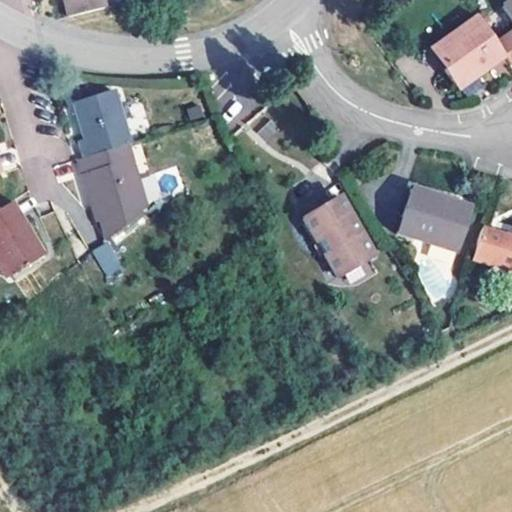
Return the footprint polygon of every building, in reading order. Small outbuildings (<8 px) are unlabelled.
[(60,0),(65,19),(102,10),(99,0),(60,0)] [(479,75),(506,56),(497,44),(477,16),(433,47),(447,67),(444,69),(457,87),(477,72),(479,75)] [(511,46),(506,38),(497,44),(506,56),(511,64),(511,46)] [(430,50),(444,69),(447,67),(433,47),(430,50)] [(134,141),(142,138),(133,112),(128,96),(125,86),(85,100),(101,152),(134,141)] [(141,109),(136,93),(128,96),(133,112),(141,109)] [(89,155),(100,191),(106,188),(116,216),(137,208),(138,212),(152,201),(134,141),(101,152),(89,155)] [(113,233),(138,212),(137,208),(116,216),(106,188),(100,191),(113,233)] [(412,190),(398,234),(456,253),(468,214),(443,205),(444,200),(412,190)] [(341,197),(304,219),(319,244),(323,242),(330,253),(326,256),(339,278),(375,256),(341,197)] [(9,204),(0,209),(0,264),(8,278),(42,256),(9,204)] [(481,230),(472,260),(511,271),(511,230),(510,238),(481,230)] [(323,242),(319,244),(326,256),(330,253),(323,242)] [(120,267),(104,243),(91,252),(107,276),(120,267)]
